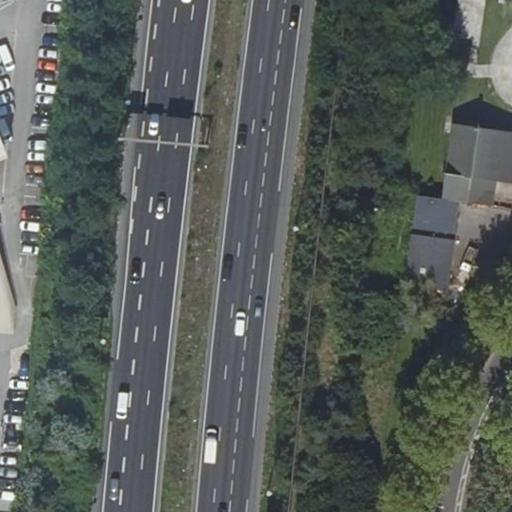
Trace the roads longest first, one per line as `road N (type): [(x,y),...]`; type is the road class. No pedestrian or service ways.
road 1 (motorway): [(222,511),(241,274),(277,0)]
road 2 (motorway): [(186,0),(134,511)]
road 3 (tertiary): [(511,369),(476,428),(455,511)]
